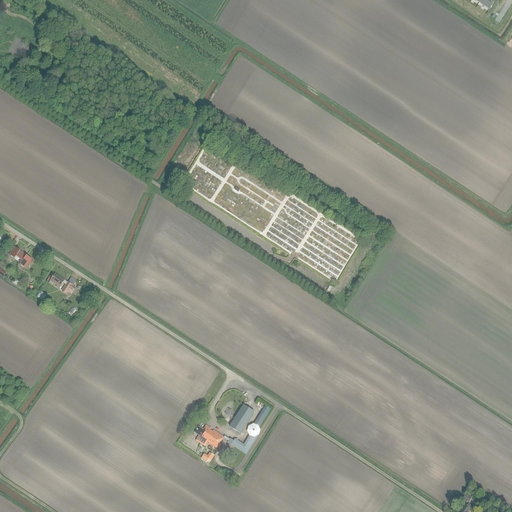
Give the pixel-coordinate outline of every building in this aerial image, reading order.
[(485,0),(480,0),(479,3),(489,10),(494,3),(491,1),(490,3),(485,0)] [(16,257),(21,260),(23,261),(20,265),(25,269),(29,263),(32,264),(34,262),(31,260),(32,260),(27,256),(26,257),(25,256),(26,255),(23,253),(15,247),(9,255),(15,259),(16,257)] [(76,288),(67,282),(64,281),(65,280),(55,274),(50,281),(60,287),(63,283),(65,285),(61,291),(66,295),(69,290),(73,293),(76,288)] [(244,405),(230,426),(241,433),(255,412),(244,405)] [(235,438),(231,445),(248,454),(262,428),(252,422),(247,432),(250,433),(245,443),(235,438)] [(203,441),(216,450),(224,437),(214,431),(212,433),(209,431),(211,429),(207,425),(204,430),(199,427),(196,432),(200,435),(199,437),(203,440),(203,441)] [(214,456),(211,454),(207,459),(206,458),(204,461),(207,462),(208,460),(210,462),(214,456)] [(466,494),(463,498),(468,502),(471,498),(466,494)] [(468,511),(471,509),(469,507),(470,506),(466,503),(465,505),(463,503),(456,511),(468,511)]
